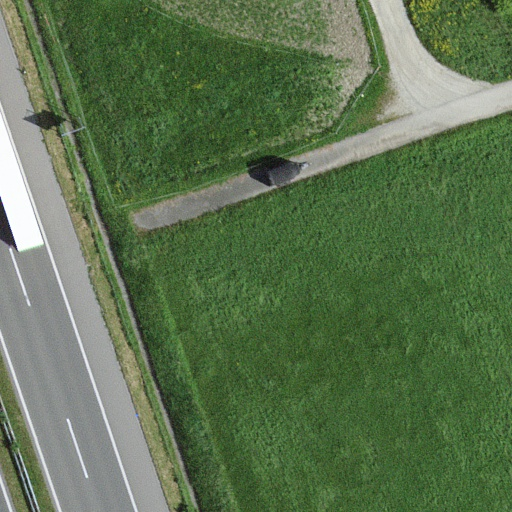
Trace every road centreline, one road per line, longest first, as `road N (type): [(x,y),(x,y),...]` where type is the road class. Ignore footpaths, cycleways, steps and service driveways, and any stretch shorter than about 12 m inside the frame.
road 1 (track): [(146,214),(511,89)]
road 2 (motorway): [(99,511),(0,215)]
